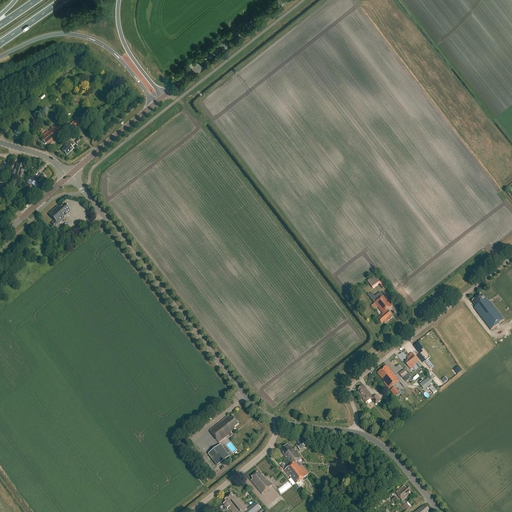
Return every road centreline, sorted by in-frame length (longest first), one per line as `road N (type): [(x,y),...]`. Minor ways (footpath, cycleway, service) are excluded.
road 1 (tertiary): [(277,421),(240,390),(68,175)]
road 2 (unclassified): [(354,432),(355,380),(511,257)]
road 3 (trunk): [(0,56),(53,35),(88,38),(117,57),(154,104)]
road 4 (tertiary): [(163,97),(283,0)]
road 5 (unclassified): [(191,511),(270,445),(277,421)]
